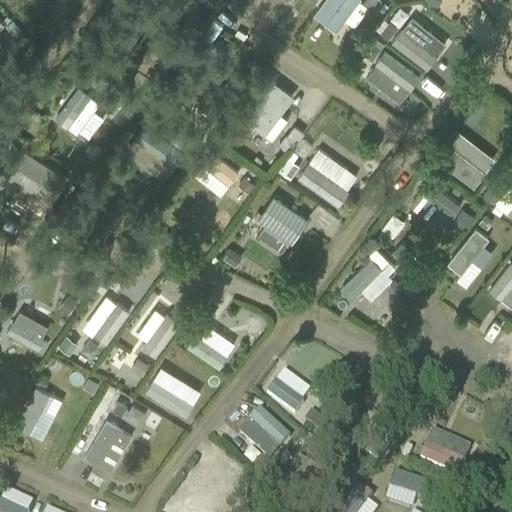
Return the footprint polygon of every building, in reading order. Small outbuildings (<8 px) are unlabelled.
[(323,0),(314,13),(327,23),(328,26),(335,30),(337,30),(344,21),(344,19),(345,19),(358,0),(323,0)] [(364,0),(363,2),(374,10),(381,0),(364,0)] [(412,17),(402,29),(401,28),(391,40),(427,68),(446,43),(412,17)] [(389,21),(388,23),(380,32),(380,33),(388,40),(398,28),(389,21)] [(13,35),(12,36),(20,47),(29,40),(20,29),(13,35)] [(420,78),(384,50),(374,63),(376,64),(367,76),(400,102),(415,83),(415,84),(420,78)] [(152,80),(138,69),(130,80),(144,90),(152,80)] [(263,131),(292,94),(264,72),(235,109),(263,131)] [(77,87),(53,118),(75,135),(79,130),(89,137),(104,118),(94,111),(99,103),(77,87)] [(108,100),(117,106),(125,95),(117,89),(108,100)] [(157,102),(172,101),(171,89),(156,90),(157,102)] [(164,178),(183,151),(182,150),(190,138),(176,128),(169,140),(145,122),(124,151),(164,178)] [(294,126),(287,136),(295,142),(297,143),(304,133),(294,126)] [(453,130),(434,157),(474,184),(492,157),(453,130)] [(25,147),(3,176),(32,199),(54,170),(25,147)] [(219,193),(238,169),(210,147),(191,171),(219,193)] [(338,205),(349,190),(346,188),(356,174),(318,147),(308,161),(297,176),(338,205)] [(277,170),(291,179),(300,166),(293,161),(298,154),(291,149),(277,170)] [(244,176),(238,185),(249,193),(255,185),(244,176)] [(410,204),(443,229),(461,205),(428,180),(410,204)] [(511,182),(496,201),(511,215),(511,182)] [(492,204),(499,195),(488,186),(480,195),(492,204)] [(454,187),(451,191),(457,196),(461,192),(454,187)] [(308,218),(291,207),(282,201),(273,195),(261,213),(257,211),(254,216),(257,218),(257,219),(265,225),(258,235),(281,251),(288,240),(291,242),(308,218)] [(454,219),(465,229),(475,218),(463,208),(454,219)] [(493,220),(485,214),(479,221),(487,227),(493,220)] [(492,251),(482,242),(487,235),(474,224),(445,260),(459,272),(456,276),(465,284),(492,251)] [(405,264),(415,254),(402,242),(392,252),(405,264)] [(242,255),(230,247),(224,257),(235,265),(242,255)] [(346,293),(351,296),(353,291),(377,302),(396,260),(367,247),(346,293)] [(487,288),(511,307),(511,259),(510,258),(487,288)] [(395,296),(404,287),(396,279),(387,288),(395,296)] [(80,325),(105,343),(129,310),(104,292),(80,325)] [(68,294),(58,307),(68,314),(77,302),(68,294)] [(199,316),(209,323),(216,313),(206,306),(199,316)] [(145,335),(162,315),(154,308),(137,328),(145,335)] [(159,319),(141,346),(154,355),(173,328),(159,319)] [(200,319),(185,345),(219,364),(234,338),(200,319)] [(77,344),(67,335),(59,345),(70,353),(77,344)] [(89,339),(81,350),(91,358),(99,347),(89,339)] [(149,364),(137,357),(131,368),(142,375),(149,364)] [(183,414),(199,389),(159,363),(143,389),(183,414)] [(7,382),(14,387),(22,383),(24,375),(16,369),(8,373),(7,382)] [(291,414),(309,390),(281,369),(263,394),(291,414)] [(94,392),(99,382),(89,377),(84,386),(94,392)] [(12,423),(39,439),(63,399),(36,383),(12,423)] [(127,406),(117,401),(112,409),(122,414),(127,406)] [(133,404),(125,416),(139,424),(146,412),(133,404)] [(256,409),(237,434),(272,460),(291,435),(256,409)] [(322,421),(311,413),(304,422),(307,424),(316,430),(322,421)] [(102,417),(81,455),(108,470),(129,433),(102,417)] [(420,461),(460,478),(466,463),(464,462),(470,448),(433,432),(420,461)] [(296,511),(321,472),(299,459),(273,501),(291,511),(296,511)] [(277,467),(267,461),(261,472),(271,478),(277,467)] [(187,497),(207,511),(229,483),(219,476),(221,473),(211,466),(187,497)] [(348,468),(334,474),(340,486),(353,480),(348,468)] [(484,474),(472,474),(472,487),(484,487),(484,486),(484,475),(484,474)] [(264,478),(248,478),(248,490),(264,490),(264,478)] [(17,495),(12,505),(0,499),(0,511),(24,511),(30,501),(17,495)] [(389,511),(405,511),(407,503),(391,501),(389,511)]
